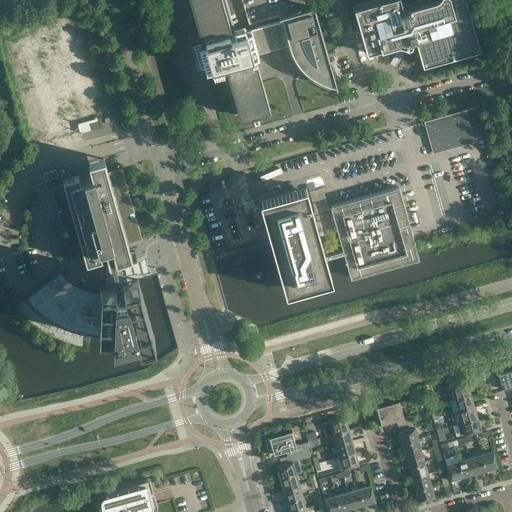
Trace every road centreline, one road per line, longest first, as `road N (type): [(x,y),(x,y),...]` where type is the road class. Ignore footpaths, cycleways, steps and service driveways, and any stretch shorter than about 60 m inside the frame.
road 1 (unclassified): [(161,169),(511,70)]
road 2 (tertiary): [(511,307),(245,383)]
road 3 (tertiary): [(251,405),(511,332)]
road 4 (tertiary): [(206,387),(0,456)]
road 5 (tertiary): [(0,472),(208,416)]
road 6 (unclassified): [(217,377),(161,169)]
road 7 (unclassified): [(161,169),(113,0)]
